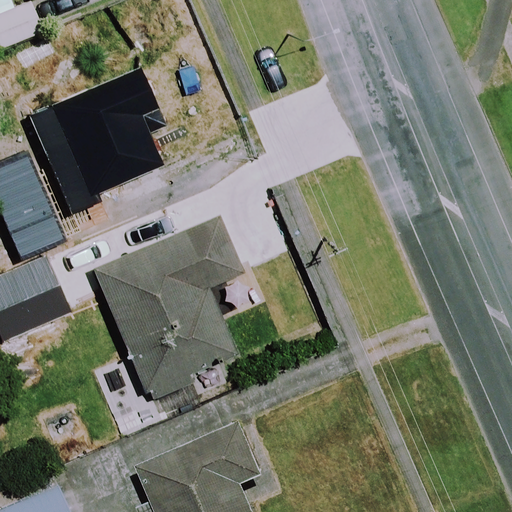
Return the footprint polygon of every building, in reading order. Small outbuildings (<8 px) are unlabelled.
[(0,49),(42,34),(31,4),(0,16),(0,49)] [(74,105),(35,118),(45,148),(30,153),(40,182),(55,177),(65,206),(119,188),(126,208),(169,193),(158,160),(170,156),(140,68),(103,80),(99,68),(65,79),(74,105)] [(201,400),(242,383),(235,366),(247,361),(225,308),(253,296),(222,219),(94,271),(133,368),(108,379),(116,398),(142,388),(145,397),(192,378),(201,400)] [(63,300),(51,270),(0,289),(0,316),(2,322),(63,300)] [(252,428),(139,472),(151,502),(137,508),(138,511),(256,511),(253,503),(277,493),(252,428)] [(74,511),(65,487),(0,511),(74,511)]
